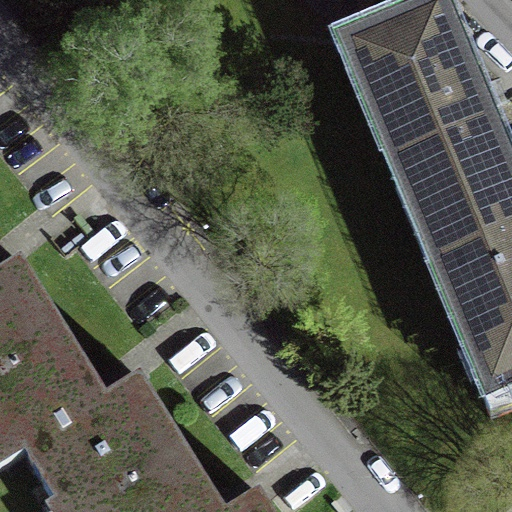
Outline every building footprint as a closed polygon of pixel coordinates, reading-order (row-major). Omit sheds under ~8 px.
[(305,0),(321,17),(320,18),(337,35),(373,0),(305,0)] [(352,49),(422,219),(508,183),(479,115),(486,112),(475,86),(468,89),(437,14),(352,49)] [(511,193),(508,183),(422,219),(493,388),(511,379),(511,193)] [(0,380),(67,338),(21,264),(0,276),(0,380)] [(0,471),(25,455),(60,511),(93,511),(186,454),(140,380),(106,401),(67,338),(0,380),(0,471)] [(232,511),(222,511),(186,454),(93,511),(269,511),(259,496),(232,511)]
